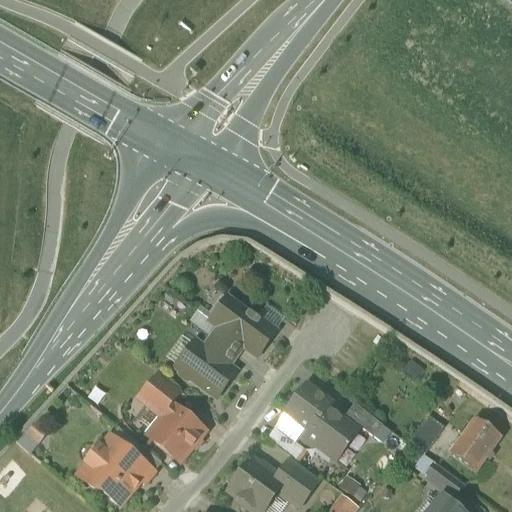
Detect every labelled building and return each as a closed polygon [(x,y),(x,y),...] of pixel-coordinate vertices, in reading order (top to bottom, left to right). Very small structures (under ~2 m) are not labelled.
[(249,317),(227,301),(211,323),(220,330),(244,348),(259,359),(277,335),(251,315),(249,317)] [(244,348),(220,330),(213,341),(236,358),(244,348)] [(236,358),(213,341),(205,351),(228,369),(236,358)] [(205,351),(195,344),(176,370),(180,372),(181,377),(189,383),(193,382),(218,400),(237,375),(228,369),(205,351)] [(182,394),(160,376),(140,400),(162,418),(171,407),(182,394)] [(332,406),(307,388),(285,417),(297,426),(298,430),(307,436),(303,441),(305,443),(305,442),(328,411),(332,406)] [(383,428),(355,406),(346,418),(375,440),(383,428)] [(187,420),(171,407),(162,418),(165,420),(149,440),(180,464),(205,434),(194,426),(194,424),(189,420),(187,420)] [(328,411),(305,442),(313,449),(318,448),(337,463),(358,434),(328,411)] [(428,418),(410,445),(424,456),(444,430),(428,418)] [(475,421),(450,457),(476,475),(502,440),(475,421)] [(304,452),(276,431),(269,440),(298,462),(304,452)] [(133,457),(111,439),(100,452),(99,451),(87,466),(88,467),(78,479),(97,494),(99,492),(121,509),(141,485),(144,487),(155,475),(133,457)] [(162,465),(140,448),(133,457),(155,475),(162,465)] [(277,481),(252,462),(229,493),(239,501),(237,504),(248,511),(250,511),(252,510),(254,511),(265,511),(279,494),(285,486),(277,481)] [(318,485),(289,464),(277,481),(285,486),(279,494),(300,510),(318,485)] [(463,487),(436,466),(426,479),(453,499),(463,487)] [(368,490),(348,476),(341,487),(361,500),(368,490)] [(356,511),(360,506),(344,495),(332,511),(356,511)]
